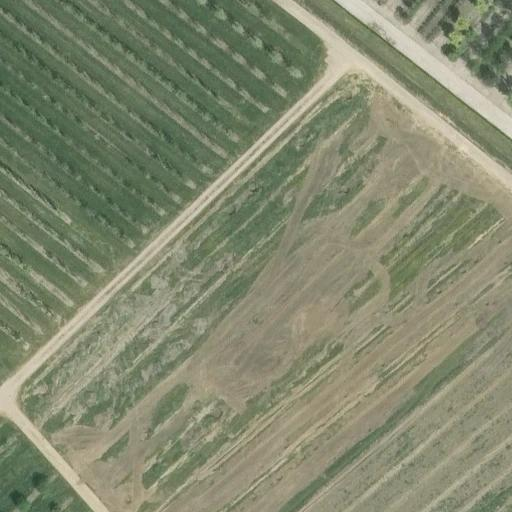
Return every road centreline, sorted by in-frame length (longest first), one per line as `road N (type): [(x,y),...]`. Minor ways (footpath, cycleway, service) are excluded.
road 1 (track): [(0,398),(355,54)]
road 2 (track): [(511,182),(289,0)]
road 3 (track): [(99,511),(0,401)]
